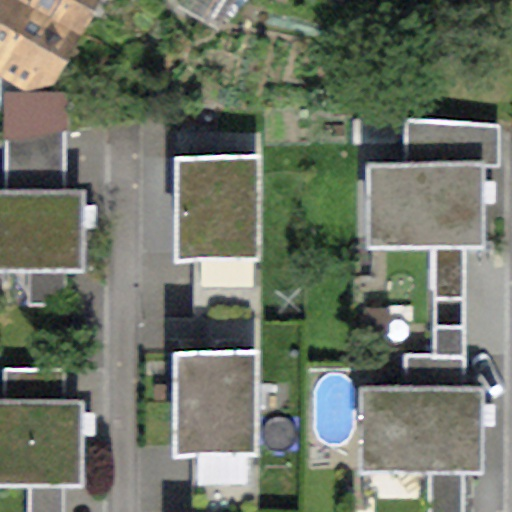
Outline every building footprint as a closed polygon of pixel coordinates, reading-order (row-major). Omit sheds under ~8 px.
[(76,45),(72,28),(22,0),(0,0),(0,69),(5,69),(26,81),(42,78),(52,59),(68,56),(76,45)] [(22,0),(72,28),(86,24),(93,13),(88,0),(22,0)] [(6,194),(65,194),(64,95),(35,95),(35,133),(5,134),(6,194)] [(404,166),(479,167),(499,167),(499,123),(404,116),(404,166)] [(254,160),(179,159),(178,253),(194,253),(253,254),(254,160)] [(404,166),(371,166),(371,239),(478,240),(479,167),(404,166)] [(6,194),(0,194),(0,264),(80,263),(79,193),(65,194),(6,194)] [(253,318),(253,254),(194,253),(193,317),(253,318)] [(241,355),(179,354),(177,447),(193,448),(252,448),(254,355),(241,355)] [(405,390),(464,390),(465,356),(405,356),(405,390)] [(3,404),(0,403),(0,477),(78,477),(78,405),(62,405),(62,370),(3,370),(3,404)] [(405,390),(364,389),(364,465),(479,466),(480,391),(464,390),(405,390)] [(212,511),(251,511),(252,448),(193,448),(192,511),(212,511)]
